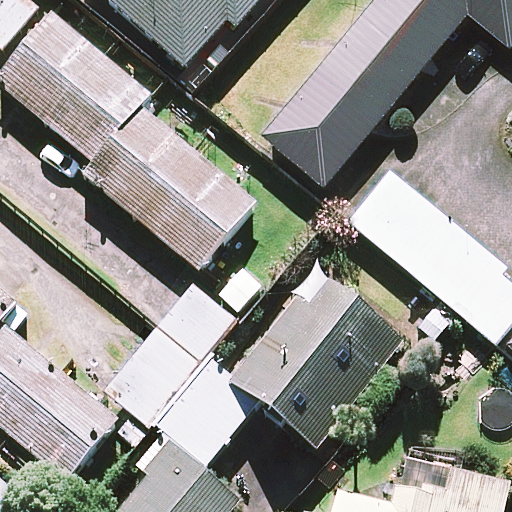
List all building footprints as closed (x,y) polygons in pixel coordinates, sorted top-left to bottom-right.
[(39,16),(19,0),(0,0),(0,53),(6,58),(39,16)] [(273,0),(104,0),(199,94),(241,51),(232,42),(273,0)] [(511,0),(383,0),(263,147),(327,196),(474,14),(511,46),(511,0)] [(152,102),(58,24),(1,92),(96,171),(86,183),(201,279),(258,212),(142,114),(152,102)] [(511,330),(511,282),(392,182),(352,230),(497,349),(511,330)] [(406,349),(322,281),(235,388),(207,365),(237,328),(196,295),(110,401),(174,453),(126,511),(238,511),(242,509),(205,479),(260,411),(318,458),(406,349)] [(15,316),(0,302),(0,431),(68,490),(119,430),(3,331),(15,316)] [(509,511),(511,503),(511,496),(408,473),(399,511),(374,511),(343,505),(341,511),(509,511)] [(0,511),(2,511),(15,498),(0,485),(0,511)]
